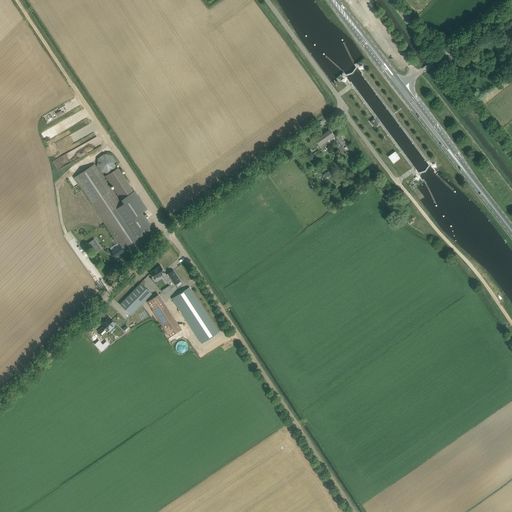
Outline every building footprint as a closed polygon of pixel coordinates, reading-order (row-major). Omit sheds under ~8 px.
[(351,6),(358,18),(362,16),(363,19),(369,16),(360,1),(351,6)] [(375,118),(370,122),(371,123),(375,127),(378,125),(377,124),(378,123),(375,118)] [(62,130),(68,127),(66,122),(59,126),(62,130)] [(329,144),(327,141),(335,136),(330,128),(315,139),(322,149),(329,144)] [(86,146),(98,139),(94,132),(82,139),(83,143),(82,145),(84,147),(75,148),(73,152),(68,153),(59,158),(58,161),(56,161),(55,162),(56,168),(57,169),(64,168),(66,165),(67,165),(80,157),(81,155),(85,155),(84,153),(82,152),(83,148),(87,147),(86,146)] [(346,143),(344,140),(340,134),(335,137),(337,140),(336,141),(338,144),(337,148),(344,158),(347,156),(343,151),(345,150),(342,146),(346,143)] [(318,151),(311,156),(314,160),(321,155),(318,151)] [(401,158),(395,151),(388,156),(394,163),(401,158)] [(101,172),(109,173),(115,168),(116,161),(111,155),(104,153),(98,158),(97,166),(101,172)] [(124,203),(122,204),(94,164),(74,177),(117,242),(118,242),(120,245),(111,251),(116,259),(122,255),(121,254),(125,251),(122,248),(124,247),(124,248),(128,245),(153,228),(142,212),(147,209),(137,194),(134,196),(132,193),(131,189),(128,184),(130,182),(128,179),(126,180),(117,168),(106,176),(124,203)] [(327,182),(336,176),(331,170),(323,175),(327,182)] [(97,246),(93,240),(89,244),(88,243),(95,253),(101,249),(98,245),(97,246)] [(170,277),(168,274),(167,275),(165,272),(160,265),(160,266),(157,268),(154,270),(150,272),(154,279),(162,274),(165,279),(170,277)] [(170,277),(165,279),(167,282),(171,280),(172,279),(175,284),(175,285),(181,281),(180,281),(173,270),(168,274),(170,277)] [(141,283),(120,304),(131,315),(152,294),(141,283)] [(194,295),(189,287),(172,298),(177,306),(175,307),(178,311),(180,310),(201,344),(204,342),(219,332),(194,295)] [(182,329),(159,294),(147,301),(153,310),(152,310),(170,337),(182,329)] [(115,324),(112,321),(109,317),(101,325),(103,327),(98,331),(102,335),(107,331),(115,324)]
